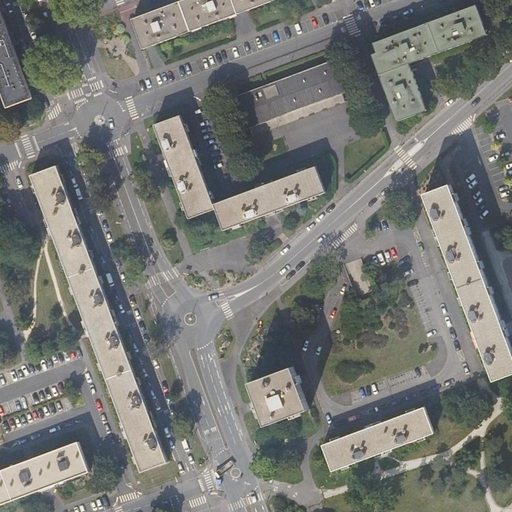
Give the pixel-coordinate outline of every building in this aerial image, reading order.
[(180,0),(130,19),(142,53),(285,0),(180,0)] [(477,1),(466,5),(366,41),(396,122),(429,110),(413,63),(490,34),(477,1)] [(0,82),(9,107),(35,98),(0,5),(0,82)] [(280,128),(343,104),(347,103),(330,59),(238,94),(254,138),(280,128)] [(224,233),(330,193),(318,162),(218,200),(184,111),(153,122),(190,220),(215,211),(224,233)] [(143,477),(174,465),(61,164),(31,176),(143,477)] [(448,266),(449,267),(451,266),(494,384),(511,377),(511,335),(455,180),(421,192),(448,266)] [(492,385),(494,384),(451,266),(449,267),(492,385)] [(267,429),(308,415),(312,413),(294,364),(249,381),(267,429)] [(294,364),(312,413),(315,412),(296,364),(294,364)] [(320,443),(321,445),(427,404),(427,403),(320,443)] [(429,408),(427,404),(321,445),(332,475),(439,435),(429,408)] [(0,508),(94,474),(82,441),(80,442),(0,471),(0,508)]
